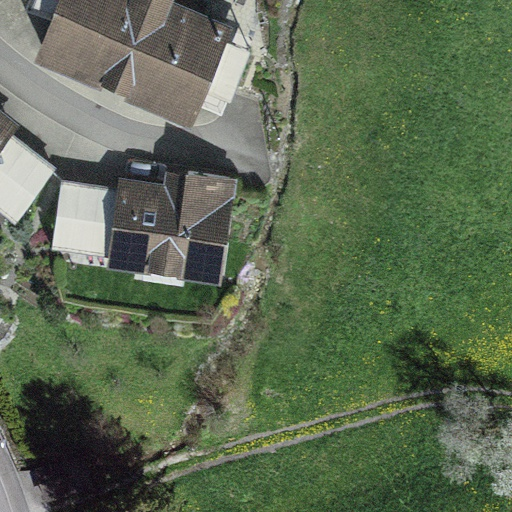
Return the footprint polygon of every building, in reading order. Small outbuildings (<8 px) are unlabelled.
[(213,36),(129,0),(66,0),(42,56),(178,115),(213,36)] [(0,183),(10,175),(0,163),(0,183)] [(76,174),(73,189),(60,249),(182,274),(201,183),(141,171),(138,187),(76,174)] [(73,189),(24,179),(12,239),(60,249),(73,189)] [(81,425),(28,439),(38,479),(91,465),(81,425)]
